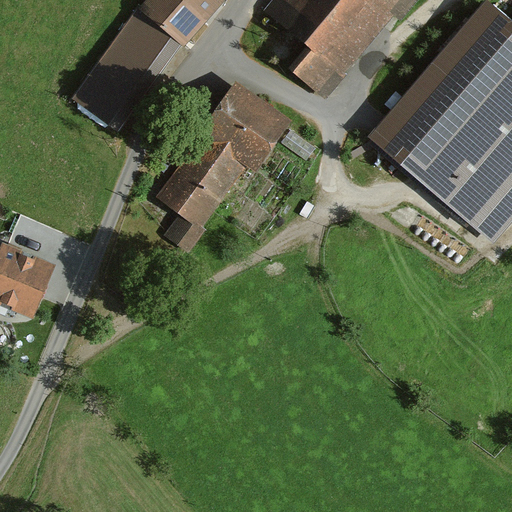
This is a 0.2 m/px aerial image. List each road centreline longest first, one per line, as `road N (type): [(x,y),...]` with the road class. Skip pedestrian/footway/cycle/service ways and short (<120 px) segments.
road 1 (track): [(45,381),(289,235),(323,201),(332,156),(328,116),(206,46)]
road 2 (unclassified): [(239,0),(137,156),(38,399),(0,469)]
road 3 (track): [(328,116),(441,0)]
